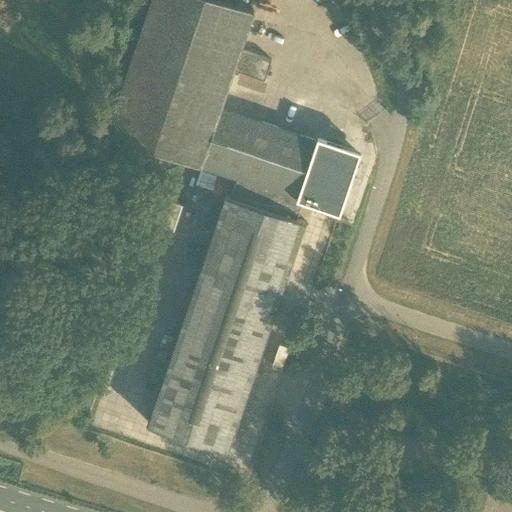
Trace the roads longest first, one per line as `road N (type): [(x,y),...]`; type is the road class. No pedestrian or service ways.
road 1 (unclassified): [(347,294),(404,94),(368,0)]
road 2 (unclassified): [(271,511),(347,294)]
road 3 (unclassified): [(196,511),(0,444)]
road 4 (unclassified): [(347,294),(511,350)]
